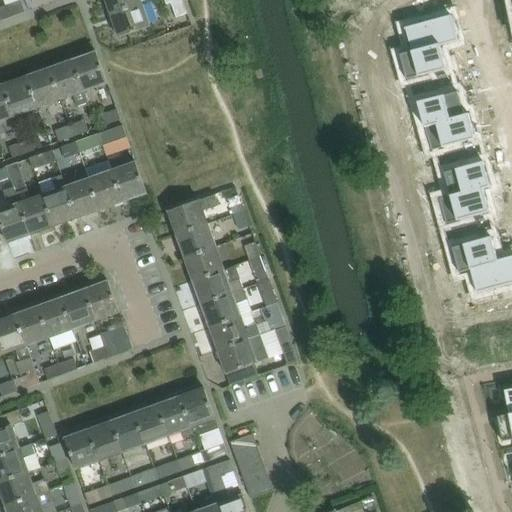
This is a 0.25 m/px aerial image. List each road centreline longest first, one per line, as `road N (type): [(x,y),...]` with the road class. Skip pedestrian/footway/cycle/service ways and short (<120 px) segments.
road 1 (residential): [(404,235),(341,0)]
road 2 (residential): [(0,282),(85,252),(115,253),(147,340)]
